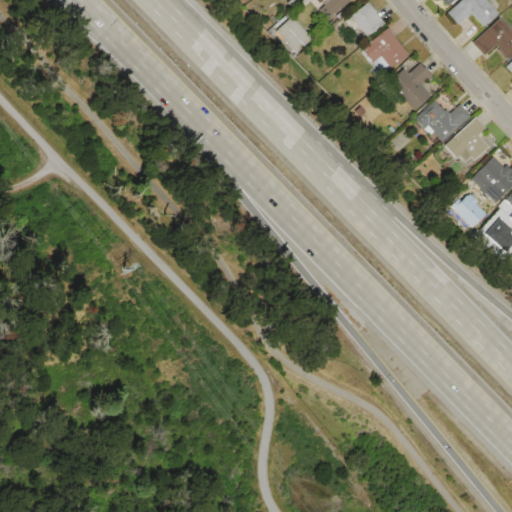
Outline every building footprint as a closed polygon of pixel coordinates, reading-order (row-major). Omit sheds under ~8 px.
[(349,0),(327,20),(317,10),(322,5),(323,6),(329,0),(349,0)] [(446,14),(461,0),(484,0),(497,13),(482,27),(469,13),(456,25),(446,14)] [(349,16),(365,2),(381,22),(365,35),(349,16)] [(276,31),(290,17),(311,39),(297,53),(276,31)] [(471,43),(498,19),(511,35),(511,53),(505,60),(495,49),(484,58),(471,43)] [(361,49),(385,28),(407,54),(390,69),(379,56),(372,62),(361,49)] [(503,67),(511,58),(511,88),(511,87),(511,86),(511,74),(511,75),(503,67)] [(388,81),(402,69),(407,73),(419,62),(432,77),(428,80),(426,78),(418,86),(428,98),(414,110),(388,81)] [(413,118),(433,99),(444,110),(445,109),(449,113),(458,104),(470,116),(442,143),(426,126),(424,129),(413,118)] [(443,145),(474,117),(485,128),(477,136),(487,147),(467,165),(464,162),(457,156),(455,158),(443,145)] [(469,179),(492,156),(501,166),(504,164),(509,168),(511,165),(511,184),(493,203),(469,179)] [(511,208),(503,200),(511,189),(511,220),(508,217),(511,212),(511,208)]
